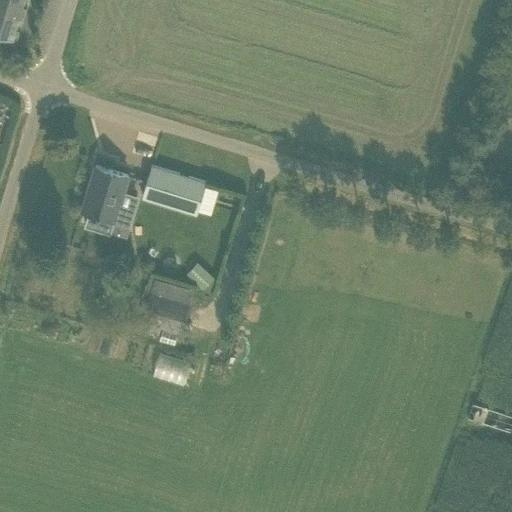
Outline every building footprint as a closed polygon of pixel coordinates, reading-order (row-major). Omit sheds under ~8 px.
[(0,0),(0,28),(17,34),(27,0),(0,0)] [(114,220),(128,175),(96,164),(82,210),(90,212),(86,225),(111,232),(114,220)] [(197,213),(206,182),(152,165),(142,197),(197,213)] [(150,292),(142,321),(182,332),(190,304),(150,292)] [(153,374),(184,385),(192,363),(160,352),(153,374)] [(511,426),(511,413),(473,401),(468,419),(484,424),(482,432),(508,440),(511,426)]
